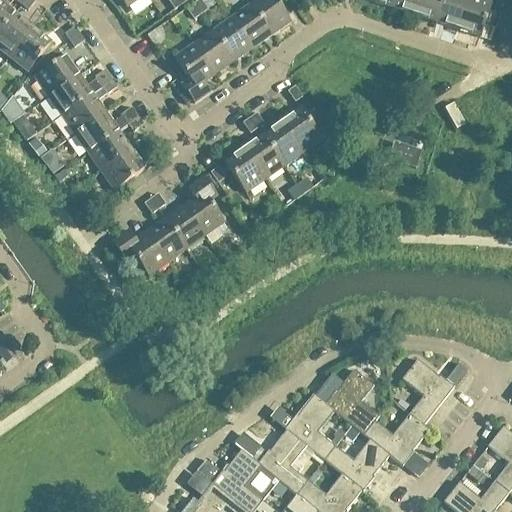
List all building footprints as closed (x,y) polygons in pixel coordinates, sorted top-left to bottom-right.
[(27,11),(35,2),(35,1),(33,0),(25,0),(21,6),(27,11)] [(138,0),(120,0),(126,9),(138,0)] [(181,6),(176,0),(166,0),(167,0),(174,11),(181,6)] [(207,11),(199,0),(193,5),(200,15),(207,11)] [(290,23),(273,0),(257,0),(249,6),(270,36),(290,23)] [(392,10),(395,0),(371,0),(370,2),(392,10)] [(414,17),(419,0),(395,0),(392,10),(414,17)] [(436,24),(443,0),(419,0),(414,17),(436,24)] [(457,31),(467,0),(443,0),(436,24),(457,31)] [(480,39),(491,3),(481,0),(467,0),(457,31),(480,39)] [(0,32),(14,15),(0,3),(0,32)] [(200,15),(193,5),(186,10),(193,20),(200,15)] [(270,36),(249,6),(230,19),(252,50),(270,36)] [(0,51),(8,58),(32,29),(14,15),(0,32),(0,51)] [(252,50),(230,19),(212,32),(233,63),(252,50)] [(143,38),(149,51),(173,39),(167,26),(143,38)] [(69,42),(79,35),(74,28),(64,35),(69,42)] [(27,73),(50,44),(32,29),(8,58),(27,73)] [(233,63),(212,32),(193,45),(215,76),(233,63)] [(73,49),(84,42),(79,35),(69,42),(73,49)] [(215,76),(193,45),(174,59),(189,80),(181,86),(185,92),(192,101),(194,104),(210,93),(204,84),(215,76)] [(48,98),(78,77),(65,58),(34,79),(48,98)] [(112,81),(107,75),(96,82),(101,89),(112,81)] [(86,87),(78,77),(48,98),(61,117),(91,95),(101,89),(96,82),(95,80),(86,87)] [(101,89),(106,96),(117,88),(112,81),(101,89)] [(294,88),(287,93),(294,103),(302,98),(294,88)] [(185,92),(179,97),(185,106),(192,101),(185,92)] [(74,136),(105,114),(91,95),(61,117),(74,136)] [(23,116),(11,99),(7,104),(0,112),(0,114),(10,125),(23,116)] [(464,125),(453,104),(444,109),(453,125),(456,130),(464,125)] [(321,141),(300,111),(280,124),(302,155),(321,141)] [(138,119),(133,112),(123,119),(127,126),(138,119)] [(112,125),(105,114),(74,136),(87,154),(118,133),(127,126),(123,119),(122,118),(112,125)] [(263,125),(256,114),(249,119),(256,130),(263,125)] [(23,118),(13,124),(26,142),(35,135),(23,118)] [(143,126),(138,119),(128,126),(132,133),(143,126)] [(256,130),(249,119),(242,124),(250,134),(256,130)] [(302,155),(280,124),(262,137),(283,168),(302,155)] [(100,173),(131,151),(118,133),(87,154),(100,173)] [(283,168),(262,137),(243,150),(264,181),(283,168)] [(37,141),(30,147),(39,158),(46,152),(37,141)] [(414,168),(419,153),(394,145),(389,159),(388,159),(388,160),(415,169),(415,168),(414,168)] [(264,181),(243,150),(224,164),(245,195),(264,181)] [(114,192),(144,171),(131,151),(100,173),(114,192)] [(57,157),(46,166),(52,174),(64,166),(57,157)] [(225,179),(217,169),(210,174),(217,184),(225,179)] [(224,224),(209,203),(217,197),(203,178),(187,190),(194,199),(183,207),(204,237),(224,224)] [(165,206),(157,195),(150,200),(158,210),(165,206)] [(101,213),(111,206),(106,199),(96,206),(101,213)] [(158,210),(150,200),(143,205),(151,215),(158,210)] [(204,237),(183,207),(164,220),(186,251),(204,237)] [(186,251),(164,220),(145,233),(167,264),(186,251)] [(167,264),(145,233),(134,241),(128,231),(112,243),(125,262),(133,256),(148,277),(167,264)] [(17,358),(2,337),(0,333),(0,356),(6,365),(17,358)] [(422,428),(423,427),(454,388),(439,377),(438,379),(417,362),(401,381),(422,398),(408,416),(422,428)] [(360,404),(373,387),(353,372),(336,393),(335,392),(324,405),(333,413),(362,437),(374,423),(378,418),(360,404)] [(333,413),(324,405),(314,397),(297,418),(295,417),(284,431),(285,432),(286,432),(306,448),(305,448),(323,462),(334,448),(330,444),(317,434),(333,413)] [(389,406),(380,420),(390,427),(399,413),(389,406)] [(411,453),(428,431),(423,427),(422,428),(408,416),(392,437),(374,423),(362,437),(368,442),(369,441),(389,457),(388,457),(402,468),(413,454),(411,453)] [(511,435),(503,429),(487,448),(508,465),(494,483),(508,495),(511,489),(511,435)] [(305,448),(306,448),(286,432),(285,432),(269,453),(268,452),(257,465),(260,468),(277,483),(288,491),(295,497),(296,497),(307,483),(289,468),(305,448)] [(372,478),(388,457),(389,457),(369,441),(368,442),(352,462),(334,448),(323,462),(341,476),(361,492),(362,493),(374,479),(372,478)] [(253,511),(261,503),(277,483),(260,468),(257,465),(241,452),(224,473),(222,472),(211,486),(244,511),(253,511)] [(473,466),(466,475),(480,486),(487,477),(473,466)] [(312,486),(320,476),(315,473),(307,483),(312,486)] [(361,492),(341,476),(325,497),(307,483),(296,497),(295,497),(314,511),(345,511),(361,492)] [(493,511),(494,511),(508,495),(494,483),(480,501),(459,484),(443,504),(453,511),(493,511)] [(244,511),(211,486),(201,499),(202,500),(192,511),(244,511)] [(314,511),(295,497),(288,491),(272,511),(261,503),(253,511),(314,511)]
